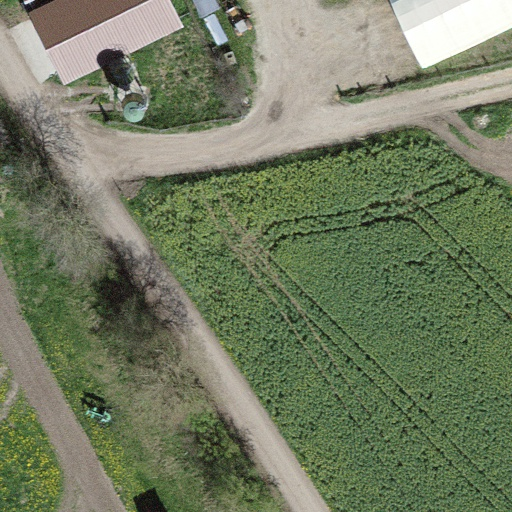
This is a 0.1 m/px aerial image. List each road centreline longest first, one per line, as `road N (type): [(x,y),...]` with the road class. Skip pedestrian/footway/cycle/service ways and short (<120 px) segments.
road 1 (track): [(304,511),(75,161),(360,123),(511,85)]
road 2 (unclassified): [(0,50),(75,161)]
